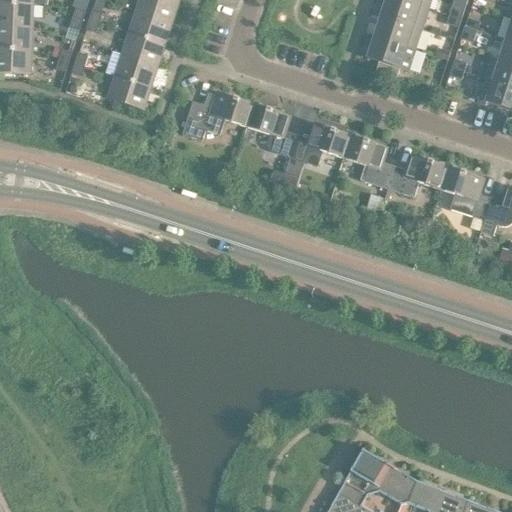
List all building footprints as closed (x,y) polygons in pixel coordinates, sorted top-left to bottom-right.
[(139,0),(136,11),(171,23),(178,1),(175,0),(139,0)] [(428,9),(419,6),(399,0),(385,0),(380,16),(421,30),(428,9)] [(399,0),(419,6),(428,9),(430,0),(399,0)] [(466,0),(453,0),(448,16),(460,20),(463,11),(466,0)] [(0,26),(31,27),(32,5),(0,3),(0,26)] [(81,23),(84,13),(74,9),(71,19),(81,23)] [(98,24),(101,14),(91,11),(88,21),(98,24)] [(136,11),(129,33),(164,44),(171,23),(136,11)] [(373,37),(406,47),(415,50),(421,30),(380,16),(373,37)] [(458,28),(460,20),(448,16),(446,24),(458,28)] [(78,33),(81,23),(71,19),(68,30),(78,33)] [(476,31),(479,23),(467,19),(464,27),(476,31)] [(95,34),(98,24),(88,21),(85,31),(95,34)] [(0,26),(0,48),(30,50),(31,27),(0,26)] [(473,42),(476,31),(464,27),(460,39),(469,42),(473,42)] [(129,33),(122,55),(157,66),(164,44),(129,33)] [(373,37),(366,58),(378,62),(374,73),(394,80),(397,68),(408,72),(415,50),(406,47),(373,37)] [(511,42),(505,40),(498,60),(511,64),(511,42)] [(0,72),(29,74),(30,50),(0,48),(0,72)] [(447,61),(450,52),(437,48),(435,57),(447,61)] [(68,64),(71,54),(61,51),(58,61),(68,64)] [(84,67),(87,57),(77,54),(74,64),(84,67)] [(122,55),(115,76),(150,88),(157,66),(122,55)] [(492,58),(485,79),(492,81),(511,87),(511,64),(498,60),(492,58)] [(463,72),(466,63),(454,59),(451,68),(463,72)] [(64,74),(68,64),(58,61),(54,71),(64,74)] [(81,77),(84,67),(74,64),(71,74),(81,77)] [(460,80),(463,72),(451,68),(448,76),(460,80)] [(107,99),(142,110),(150,88),(115,76),(107,99)] [(511,87),(492,81),(485,79),(477,104),(486,107),(487,103),(511,111),(511,87)] [(203,105),(192,102),(181,134),(201,141),(205,131),(219,136),(224,120),(246,127),(253,105),(249,103),(249,100),(239,100),(216,93),(215,94),(208,92),(203,105)] [(257,106),(253,105),(246,127),(270,135),(268,140),(268,144),(268,147),(271,151),(274,153),(290,158),(297,135),(285,132),(290,116),(267,109),(258,103),(257,106)] [(308,139),(297,135),(290,158),(316,167),(321,152),(343,159),(350,136),(347,135),(347,132),(336,131),(313,124),(308,139)] [(354,137),(350,136),(343,159),(364,166),(359,181),(386,189),(394,167),(382,163),(387,148),(365,141),(355,135),(354,137)] [(433,163),(410,155),(405,170),(394,167),(386,189),(413,198),(418,183),(440,190),(447,167),(443,166),(443,163),(433,163)] [(451,168),(447,167),(440,190),(476,202),(471,217),(483,221),(491,198),(479,194),(484,179),(462,172),(452,166),(451,168)] [(281,186),(285,174),(276,171),(272,173),(269,182),(281,186)] [(295,190),(299,178),(285,174),(281,186),(295,190)] [(511,222),(511,188),(507,186),(502,202),(491,198),(483,221),(480,233),(492,237),(496,225),(500,227),(504,227),(508,226),(511,223),(511,222)] [(481,221),(472,218),(471,221),(473,228),(479,230),(481,221)] [(364,446),(343,483),(367,496),(367,495),(378,492),(400,505),(401,505),(407,504),(416,481),(363,451),(365,447),(364,446)] [(427,511),(462,511),(467,500),(416,481),(407,504),(401,505),(400,505),(397,511),(404,511),(407,504),(427,511)] [(360,507),(361,506),(364,501),(367,496),(343,483),(337,494),(360,507)] [(360,507),(337,494),(326,511),(370,511),(361,506),(360,507)] [(498,511),(467,500),(462,511),(498,511)] [(370,511),(372,511),(374,506),(364,501),(361,506),(370,511)]
